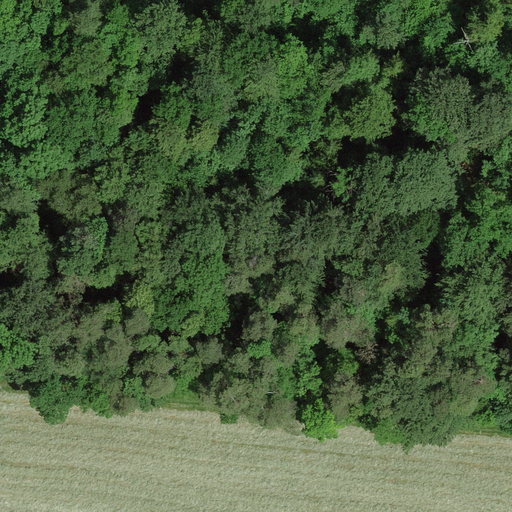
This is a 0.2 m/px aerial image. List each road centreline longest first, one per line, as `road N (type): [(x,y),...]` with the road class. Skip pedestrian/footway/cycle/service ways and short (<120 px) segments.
road 1 (track): [(0,18),(295,91),(511,133)]
road 2 (track): [(511,250),(424,274),(124,245),(0,244)]
